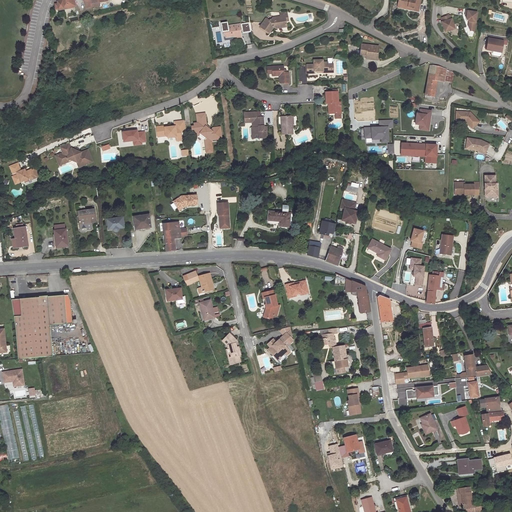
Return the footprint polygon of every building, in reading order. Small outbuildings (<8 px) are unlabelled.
[(59,0),(58,2),(58,5),(56,6),(56,11),(75,7),(73,0),(59,0)] [(94,7),(92,0),(91,0),(84,1),(86,9),(94,7)] [(419,0),(399,0),(398,9),(418,14),(421,0),(419,0)] [(478,14),(467,12),(466,16),(468,16),(467,20),(468,22),(470,22),(469,27),(470,31),(474,32),(478,14)] [(286,30),(286,25),(284,15),(279,15),(280,20),(273,21),(271,24),(269,23),(269,24),(260,18),(249,19),(250,28),(262,26),(260,30),(268,36),(273,30),(277,32),(286,30)] [(450,16),(442,19),(443,23),(442,23),(445,33),(455,30),(452,20),(450,16)] [(240,30),(239,25),(227,27),(228,32),(222,33),(223,37),(226,39),(229,39),(235,42),(237,40),(241,39),(240,34),(239,33),(238,31),(240,30)] [(490,38),(487,50),(492,51),(502,52),(504,41),(490,38)] [(378,48),(362,42),(359,53),(368,56),(367,59),(374,61),(378,48)] [(323,61),(314,62),(314,66),(307,66),(307,75),(315,74),(315,73),(323,72),(323,74),(332,74),(332,70),(334,70),(334,65),(328,66),(328,64),(323,64),(323,61)] [(434,97),(438,79),(440,67),(438,66),(431,65),(428,79),(424,99),(432,100),(433,96),(434,97)] [(440,67),(438,79),(449,81),(450,70),(440,67)] [(272,68),(273,76),(278,76),(278,77),(279,77),(280,85),(290,84),(289,74),(287,74),(284,74),(284,71),(284,68),(272,68)] [(329,108),(329,112),(335,112),(336,115),(336,120),(341,120),(341,103),(338,103),(338,92),(331,93),(331,95),(326,95),(326,105),(330,104),(330,107),(329,108)] [(430,111),(421,110),(421,114),(418,114),(416,124),(421,125),(425,126),(425,128),(430,129),(431,121),(429,121),(430,111)] [(192,126),(193,134),(201,133),(207,138),(208,142),(212,142),(212,140),(222,138),(221,127),(214,128),(212,130),(209,128),(209,129),(206,126),(207,125),(205,113),(197,114),(198,123),(195,123),(195,126),(192,126)] [(457,113),(457,120),(464,120),(466,123),(473,130),(479,123),(470,113),(457,113)] [(247,115),(248,125),(252,124),(253,124),(253,120),(260,120),(259,114),(247,115)] [(292,126),(292,118),(281,118),(282,136),(293,136),(292,126)] [(168,126),(159,127),(157,127),(158,137),(166,136),(169,138),(177,137),(179,138),(182,138),(181,131),(186,131),(185,120),(175,122),(175,126),(168,127),(168,126)] [(262,120),(260,120),(253,120),(253,124),(252,124),(252,130),(254,130),(254,137),(259,137),(259,140),(265,140),(265,138),(265,134),(267,134),(266,131),(265,131),(263,129),(263,125),(262,120)] [(394,128),(393,120),(380,121),(381,128),(365,129),(366,138),(373,138),(373,139),(382,139),(383,142),(388,142),(388,128),(394,128)] [(138,129),(123,131),(125,141),(134,140),(139,139),(139,142),(143,141),(147,141),(145,131),(138,132),(138,129)] [(252,141),(259,140),(259,137),(254,137),(254,130),(252,130),(251,130),(252,141)] [(193,134),(193,136),(200,135),(206,139),(207,153),(213,152),(212,142),(208,142),(207,138),(201,133),(193,134)] [(481,141),(468,139),(467,147),(474,148),(473,150),(478,151),(486,154),(490,144),(481,141)] [(72,147),(70,141),(61,145),(64,151),(59,153),(62,158),(67,156),(78,161),(80,166),(93,160),(89,148),(82,151),(72,147)] [(402,144),(401,155),(426,156),(426,163),(436,163),(437,145),(402,144)] [(62,158),(59,153),(56,154),(60,163),(69,160),(67,156),(62,158)] [(18,161),(10,164),(13,172),(16,171),(17,173),(12,175),(15,182),(24,178),(28,177),(28,175),(31,174),(33,177),(38,175),(34,166),(25,170),(25,167),(21,169),(18,161)] [(496,176),(485,176),(485,189),(487,189),(487,195),(498,195),(498,189),(495,189),(495,184),(496,184),(496,176)] [(465,183),(455,184),(455,194),(465,194),(465,196),(474,195),(474,185),(465,186),(465,183)] [(181,195),(173,201),(178,208),(184,204),(188,204),(197,204),(197,194),(181,195)] [(341,199),(339,206),(344,207),(342,219),(346,219),(346,221),(351,222),(351,220),(355,221),(358,209),(354,209),(355,201),(341,199)] [(220,216),(221,224),(223,226),(230,225),(228,203),(218,204),(219,216),(220,216)] [(285,214),(265,213),(265,220),(275,221),(275,226),(284,227),(285,214)] [(96,224),(95,215),(79,217),(81,234),(88,233),(88,235),(93,235),(93,229),(92,225),(96,224)] [(123,229),(122,220),(106,221),(107,231),(123,229)] [(150,229),(149,221),(134,223),(134,229),(144,228),(144,229),(150,229)] [(164,231),(167,252),(175,251),(174,238),(180,237),(180,236),(187,235),(186,229),(179,229),(178,222),(163,224),(164,231)] [(331,238),(334,226),(321,224),(319,236),(331,238)] [(27,249),(25,231),(14,232),(15,243),(11,243),(12,251),(27,249)] [(424,233),(414,231),(411,243),(413,243),(412,248),(422,250),(423,245),(421,245),(424,233)] [(54,234),(53,234),(54,250),(67,248),(66,233),(65,233),(54,234)] [(453,237),(443,235),(441,254),(451,255),(453,237)] [(390,251),(371,240),(367,249),(378,254),(376,257),(385,261),(390,251)] [(311,256),(318,259),(321,244),(311,242),(308,256),(311,256)] [(339,266),(342,255),(344,252),(342,251),(343,249),(339,248),(338,250),(331,248),(327,262),(339,266)] [(412,260),(411,267),(415,267),(415,271),(414,278),(417,278),(416,286),(423,287),(425,268),(421,268),(421,261),(412,260)] [(427,304),(435,304),(436,291),(442,291),(442,290),(444,290),(445,285),(443,285),(445,273),(434,272),(433,276),(430,276),(427,304)] [(181,280),(184,288),(197,283),(193,275),(181,280)] [(198,297),(213,292),(208,276),(198,279),(201,290),(197,292),(198,297)] [(367,312),(364,289),(345,280),(344,293),(355,293),(358,313),(367,312)] [(296,298),(301,297),(302,299),(308,297),(305,286),(294,289),(293,288),(293,287),(285,289),(288,302),(296,300),(296,298)] [(180,292),(166,295),(168,304),(177,303),(178,307),(185,306),(184,299),(182,300),(180,292)] [(273,319),(276,309),(278,308),(273,294),(262,297),(263,303),(265,303),(266,307),(267,307),(268,308),(265,309),(266,311),(267,312),(264,321),(272,323),(273,319)] [(19,327),(21,326),(51,325),(51,323),(73,321),(70,295),(14,299),(18,315),(19,327)] [(381,322),(392,320),(388,300),(379,297),(377,298),(381,322)] [(198,305),(203,323),(214,319),(209,302),(198,305)] [(422,320),(421,311),(417,310),(418,329),(422,329),(424,347),(433,346),(431,322),(425,323),(425,320),(422,320)] [(51,325),(21,326),(19,327),(17,327),(20,357),(43,356),(53,355),(51,325)] [(349,368),(346,348),(337,349),(336,339),(335,339),(334,335),(337,335),(337,330),(329,331),(330,336),(321,337),(322,347),(330,346),(331,350),(333,349),(336,370),(343,369),(349,368)] [(234,367),(241,364),(239,359),(238,359),(238,358),(241,357),(238,349),(236,350),(234,345),(236,343),(228,336),(222,344),(228,350),(231,359),(228,361),(230,365),(233,365),(234,367)] [(268,354),(277,365),(284,359),(286,361),(291,356),(287,352),(292,347),(292,344),(287,337),(276,347),(273,343),(267,349),(270,352),(268,354)] [(490,374),(486,365),(474,367),(472,355),(464,356),(466,372),(467,378),(474,376),(474,377),(490,374)] [(428,365),(407,368),(408,378),(421,376),(421,377),(429,376),(428,365)] [(22,369),(3,374),(4,383),(13,381),(14,386),(25,384),(22,369)] [(395,375),(397,385),(405,384),(403,374),(395,375)] [(321,375),(311,376),(312,386),(315,386),(316,391),(323,390),(321,375)] [(468,384),(469,398),(477,397),(475,383),(468,384)] [(412,389),(406,390),(407,399),(417,398),(426,397),(434,396),(434,395),(439,394),(438,385),(418,387),(419,390),(416,390),(414,390),(412,389)] [(357,390),(346,391),(346,392),(348,403),(347,403),(349,418),(361,416),(360,406),(358,407),(358,403),(359,403),(357,390)] [(497,400),(483,401),(485,415),(499,413),(500,413),(498,408),(497,400)] [(0,405),(0,418),(8,464),(19,462),(9,404),(0,405)] [(12,408),(15,416),(23,413),(22,411),(25,410),(23,405),(12,408)] [(458,418),(449,422),(451,427),(454,426),(457,433),(461,431),(461,430),(466,427),(461,415),(464,413),(462,408),(455,411),(458,418)] [(485,415),(480,415),(481,425),(486,424),(486,422),(489,421),(489,420),(500,418),(499,413),(485,415)] [(421,424),(426,434),(436,429),(429,414),(420,418),(422,423),(421,424)] [(354,438),(343,440),(346,454),(358,450),(354,438)] [(389,439),(373,443),(376,456),(392,452),(389,439)] [(507,455),(490,456),(491,472),(500,472),(500,466),(508,465),(507,455)] [(459,459),(461,472),(482,469),(480,460),(474,460),(474,462),(470,462),(470,458),(459,459)] [(463,503),(473,502),(472,497),(470,487),(460,488),(460,493),(462,492),(463,503)] [(410,511),(407,498),(396,501),(399,511),(410,511)] [(374,511),(371,499),(361,501),(364,511),(374,511)]
